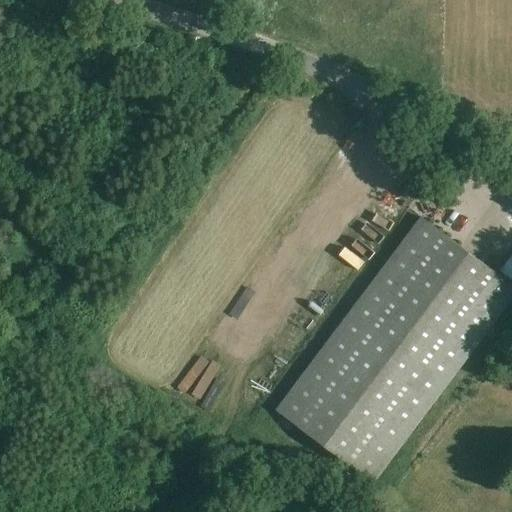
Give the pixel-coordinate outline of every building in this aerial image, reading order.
[(316,189),(324,195),(345,165),(336,159),(316,189)] [(370,206),(380,186),(371,181),(361,202),(370,206)] [(511,209),(508,209),(502,229),(507,230),(496,268),(511,272),(511,209)] [(511,285),(422,218),(276,412),(374,485),(511,300),(511,285)] [(243,342),(257,324),(248,318),(255,310),(247,304),(228,331),(243,342)] [(267,357),(284,332),(273,324),(256,349),(267,357)]
